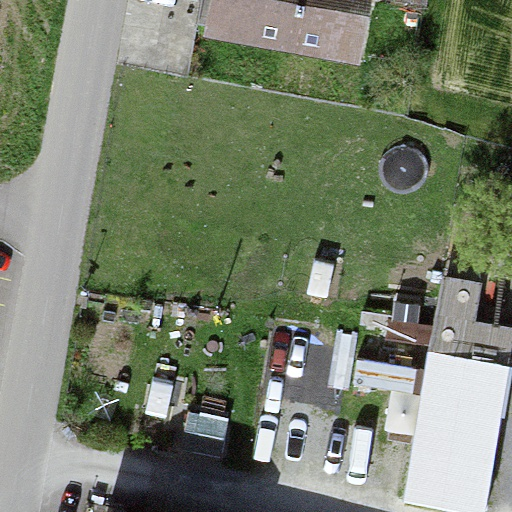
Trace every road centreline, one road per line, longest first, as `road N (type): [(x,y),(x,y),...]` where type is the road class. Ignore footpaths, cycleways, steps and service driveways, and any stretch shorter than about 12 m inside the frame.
road 1 (unclassified): [(101,0),(9,511)]
road 2 (unknown): [(322,511),(20,450)]
